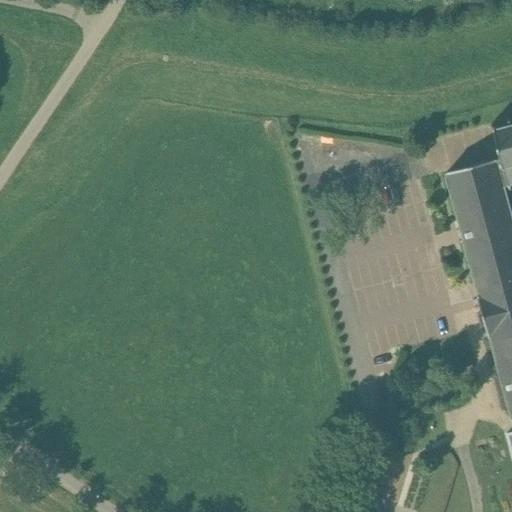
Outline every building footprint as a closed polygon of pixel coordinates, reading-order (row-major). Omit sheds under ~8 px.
[(511,117),(507,118),(508,124),(496,127),(493,123),(490,126),(494,130),(496,141),(487,143),(491,160),(495,159),(503,188),(511,185),(511,117)] [(346,159),(348,146),(307,140),(305,153),(346,159)] [(511,223),(511,220),(503,188),(495,159),(491,160),(447,172),(464,236),(511,223)] [(511,223),(464,236),(480,296),(478,296),(489,336),(491,335),(511,412),(511,432),(507,434),(511,454),(511,223)] [(379,508),(359,502),(356,511),(382,511),(379,511),(379,508)]
